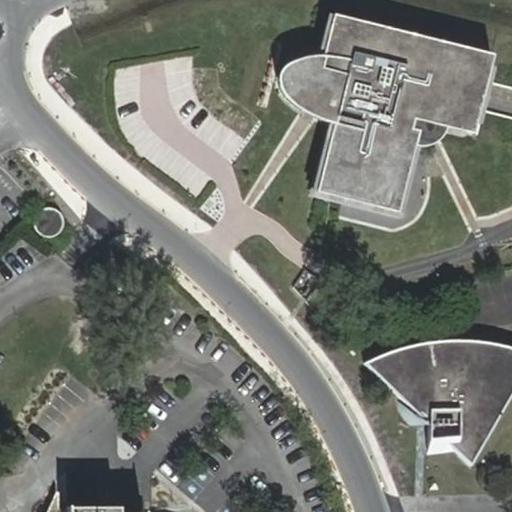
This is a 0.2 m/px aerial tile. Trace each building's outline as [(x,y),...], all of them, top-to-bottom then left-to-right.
[(483,81),(491,51),(333,12),(323,53),(312,52),(290,59),(285,62),(280,68),(277,77),(277,86),(277,87),(279,90),(285,98),(291,103),(303,110),(310,113),(316,116),(332,122),(316,189),(400,208),(418,129),(411,127),(413,116),(420,117),(471,129),(480,93),(483,81)] [(214,148),(229,160),(245,141),(230,128),(214,148)] [(34,223),(34,228),(36,233),(40,236),(45,237),(51,238),(55,237),(59,235),(62,230),(63,225),(63,219),(61,215),(58,211),(51,209),(46,208),(37,213),(34,218),(34,223)] [(363,367),(416,420),(423,420),(425,457),(454,456),(467,469),(511,379),(511,352),(499,347),(491,344),(480,342),(472,340),(463,339),(454,339),(445,339),(424,341),(412,343),(402,346),(392,350),(382,355),(363,367)] [(54,511),(54,495),(49,496),(41,509),(39,511),(54,511)]
